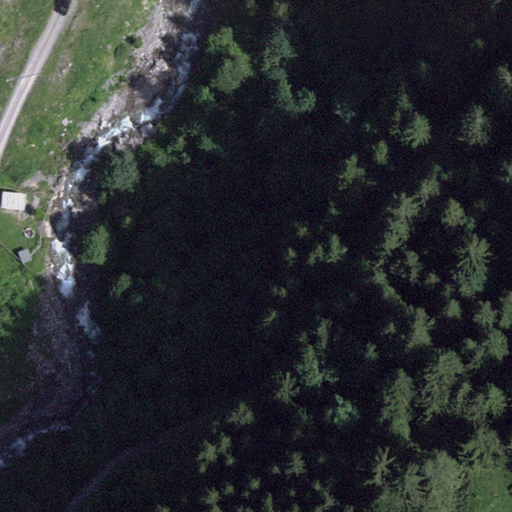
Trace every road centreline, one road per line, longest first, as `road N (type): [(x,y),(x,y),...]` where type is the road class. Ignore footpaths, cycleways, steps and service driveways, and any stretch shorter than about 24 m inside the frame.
road 1 (track): [(65,511),(122,456),(275,382),(301,323),(511,50)]
road 2 (track): [(438,511),(464,338),(511,241)]
road 3 (track): [(0,137),(69,0)]
